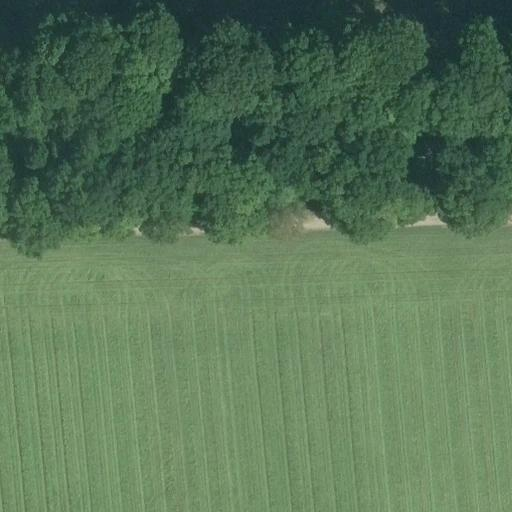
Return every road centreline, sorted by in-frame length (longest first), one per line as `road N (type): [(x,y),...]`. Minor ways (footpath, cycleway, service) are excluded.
road 1 (track): [(511,49),(0,69)]
road 2 (track): [(511,211),(0,229)]
